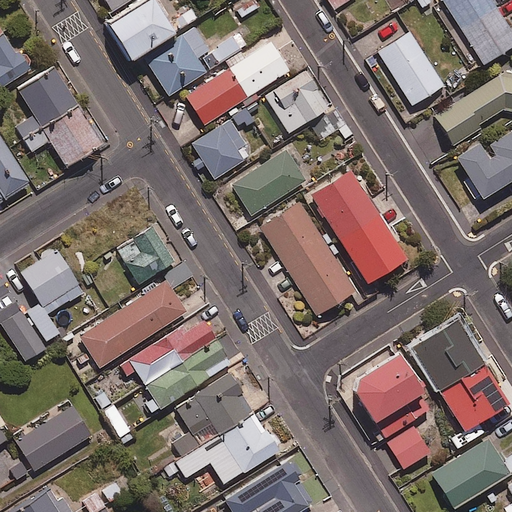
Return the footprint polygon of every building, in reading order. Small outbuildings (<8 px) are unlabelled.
[(131,0),(104,0),(113,12),(131,0)] [(142,59),(190,29),(181,14),(168,22),(154,0),(138,0),(106,20),(133,64),(142,59)] [(349,0),(327,0),(334,10),(349,0)] [(432,0),(413,0),(412,1),(419,13),(435,4),(432,0)] [(511,48),(511,34),(490,0),(435,0),(479,69),(511,48)] [(190,29),(142,59),(167,99),(243,52),(233,37),(211,51),(195,25),(190,29)] [(0,90),(32,70),(20,51),(16,53),(0,27),(0,90)] [(444,86),(410,33),(379,53),(413,106),(444,86)] [(259,98),(255,93),(289,72),(271,43),(186,97),(204,126),(228,110),(231,116),(259,98)] [(103,145),(54,67),(13,93),(28,117),(15,126),(31,152),(50,140),(67,168),(103,145)] [(330,109),(307,71),(265,96),(287,134),(330,109)] [(503,110),(511,112),(511,74),(504,73),(435,117),(453,146),(481,128),(479,126),(503,110)] [(252,156),(230,120),(192,144),(214,180),(252,156)] [(511,182),(511,132),(484,150),(480,144),(457,158),(483,200),(511,182)] [(0,192),(5,201),(30,185),(0,136),(0,192)] [(306,182),(287,151),(232,185),(251,216),(306,182)] [(408,261),(351,172),(311,197),(367,286),(408,261)] [(153,227),(155,226),(134,191),(90,216),(110,251),(117,248),(153,227)] [(356,292),(300,204),(262,228),(318,316),(356,292)] [(79,226),(67,233),(78,251),(90,244),(79,226)] [(164,271),(174,264),(153,227),(117,248),(139,285),(164,271)] [(83,294),(57,251),(21,272),(40,305),(28,312),(46,342),(59,335),(47,315),(83,294)] [(174,264),(164,271),(174,288),(192,277),(182,260),(174,264)] [(45,350),(0,278),(0,324),(1,324),(25,362),(45,350)] [(187,313),(167,282),(80,338),(100,369),(187,313)] [(146,384),(216,341),(201,316),(178,330),(119,366),(126,378),(138,371),(146,384)] [(510,406),(459,320),(413,347),(464,434),(510,406)] [(216,341),(146,384),(161,409),(231,366),(216,341)] [(433,408),(401,357),(352,387),(403,470),(430,453),(410,422),(433,408)] [(179,462),(255,415),(230,375),(176,409),(191,432),(169,446),(179,462)] [(91,436),(73,407),(17,443),(35,471),(91,436)] [(127,428),(115,407),(106,412),(118,433),(127,428)] [(255,415),(179,462),(188,476),(210,462),(225,486),(279,452),(255,415)] [(511,455),(502,461),(488,439),(432,474),(454,510),(511,473),(511,455)] [(225,499),(232,511),(306,511),(315,507),(298,479),(302,477),(292,460),(225,499)] [(72,511),(62,499),(58,502),(50,491),(21,511),(72,511)] [(94,511),(104,506),(95,492),(77,504),(81,511),(94,511)]
